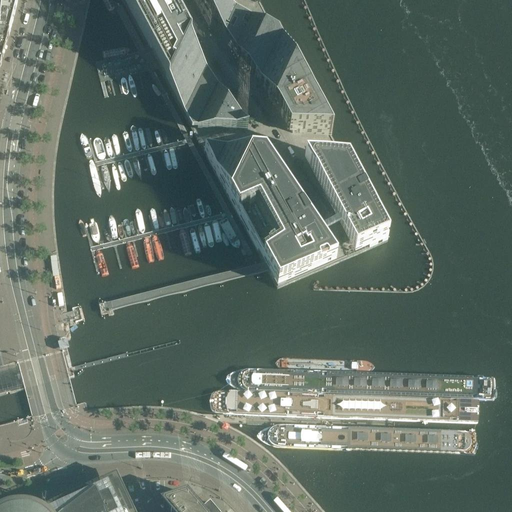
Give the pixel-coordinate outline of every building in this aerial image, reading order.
[(0,0),(0,70),(9,37),(15,11),(17,0),(0,0)] [(122,0),(168,86),(183,115),(190,129),(198,129),(214,130),(235,131),(247,132),(240,121),(228,102),(218,88),(214,82),(206,70),(190,41),(168,0),(122,0)] [(217,0),(201,0),(207,8),(225,33),(236,50),(247,65),(260,85),(277,110),(291,137),(296,138),(334,139),(298,68),(283,39),(279,32),(266,25),(253,18),(237,10),(217,0)] [(336,263),(320,239),(317,235),(315,232),(281,181),(282,180),(276,168),(273,170),(271,167),(266,159),(265,157),(263,157),(263,154),(244,153),(244,155),(225,153),(204,151),(216,173),(228,197),(237,212),(258,251),(268,271),(277,288),(319,270),(327,266),(336,263)] [(313,177),(338,224),(355,255),(370,248),(381,243),(388,240),(384,233),(347,164),(317,162),(311,161),(304,161),(305,162),(313,177)] [(69,349),(67,341),(65,342),(64,338),(58,340),(59,343),(58,344),(60,351),(69,349)] [(132,511),(119,484),(119,483),(116,477),(107,480),(69,498),(0,505),(0,511),(132,511)] [(201,511),(186,494),(178,497),(159,503),(166,511),(201,511)]
